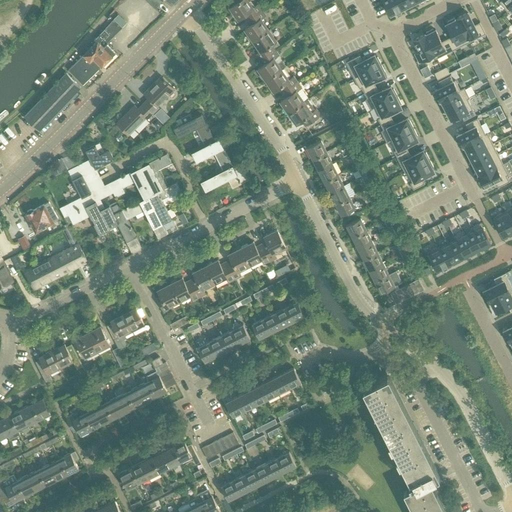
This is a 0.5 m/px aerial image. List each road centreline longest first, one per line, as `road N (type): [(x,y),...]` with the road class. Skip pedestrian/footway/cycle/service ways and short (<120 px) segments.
road 1 (residential): [(459,0),(402,28),(396,45),(506,257)]
road 2 (secondary): [(0,190),(183,11)]
road 3 (unclassified): [(511,489),(457,385),(387,331)]
road 4 (unclassified): [(295,181),(183,11)]
road 5 (residential): [(214,430),(130,266)]
road 6 (unclassified): [(387,331),(357,298),(295,181)]
road 7 (unclassified): [(208,228),(168,143),(110,171)]
road 8 (unclassified): [(10,318),(130,266)]
